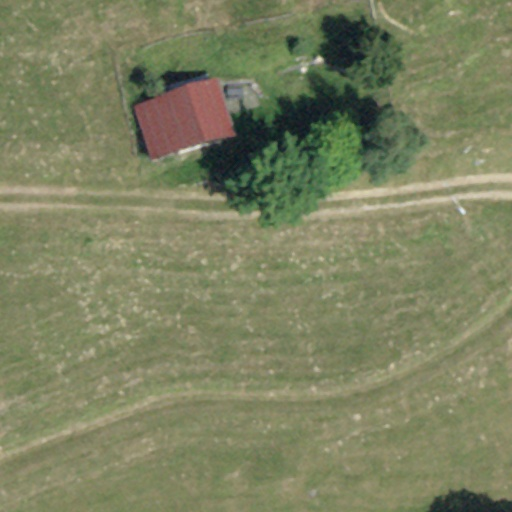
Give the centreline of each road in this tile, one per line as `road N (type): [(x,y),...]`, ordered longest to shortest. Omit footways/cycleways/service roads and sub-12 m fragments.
road 1 (track): [(511,312),(438,365),(366,395),(152,417),(0,471)]
road 2 (track): [(511,185),(0,201)]
